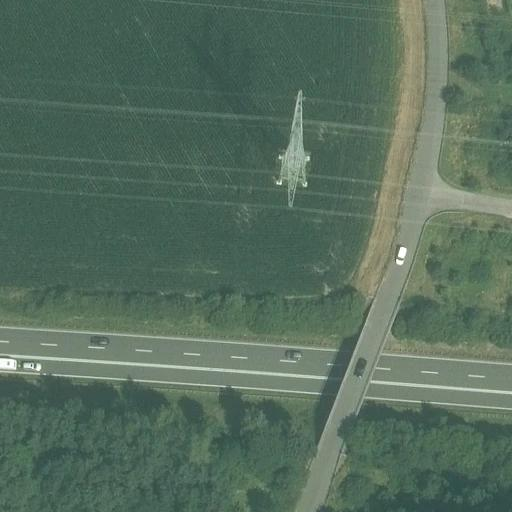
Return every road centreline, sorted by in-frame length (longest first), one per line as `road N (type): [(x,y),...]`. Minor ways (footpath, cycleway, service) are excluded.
road 1 (trunk): [(0,354),(511,386)]
road 2 (unclassified): [(330,455),(427,194),(441,113),(440,0)]
